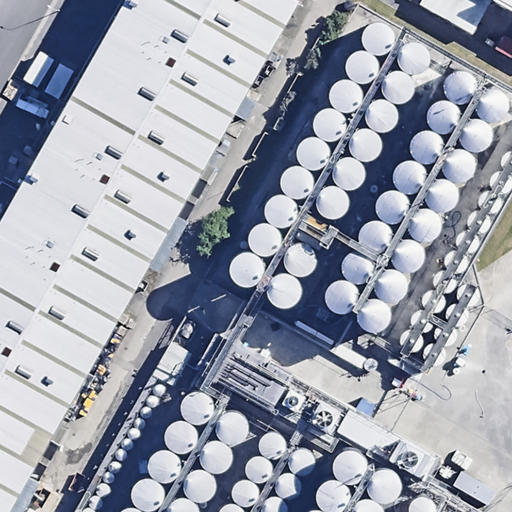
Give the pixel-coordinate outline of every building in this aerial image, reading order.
[(0,502),(273,0),(96,0),(0,176),(0,502)] [(511,0),(496,0),(511,8),(511,0)] [(370,29),(228,290),(289,323),(431,62),(370,29)] [(511,118),(511,101),(461,73),(327,307),(385,340),(511,118)] [(444,380),(487,304),(465,291),(511,208),(511,153),(398,354),(444,380)] [(185,393),(120,511),(438,511),(348,463),(340,477),(185,393)]
